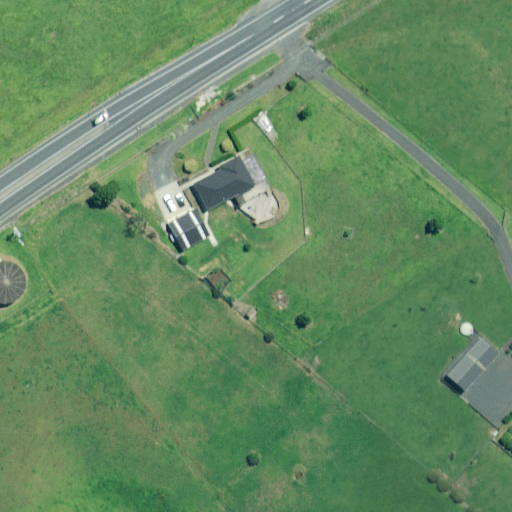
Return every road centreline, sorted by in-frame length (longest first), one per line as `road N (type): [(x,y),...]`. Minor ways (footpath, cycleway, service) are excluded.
road 1 (secondary): [(147,95),(125,125),(0,211)]
road 2 (secondary): [(147,95),(299,0)]
road 3 (secondary): [(0,185),(147,95)]
